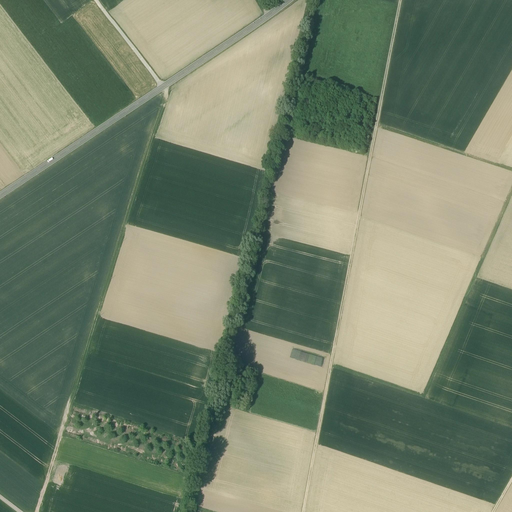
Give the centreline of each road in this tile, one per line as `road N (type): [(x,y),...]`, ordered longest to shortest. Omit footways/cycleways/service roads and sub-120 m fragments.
road 1 (track): [(303,511),(400,0)]
road 2 (track): [(164,85),(36,511)]
road 3 (secondary): [(288,0),(0,196)]
road 4 (track): [(511,199),(427,398),(330,364)]
road 5 (track): [(376,125),(511,172)]
